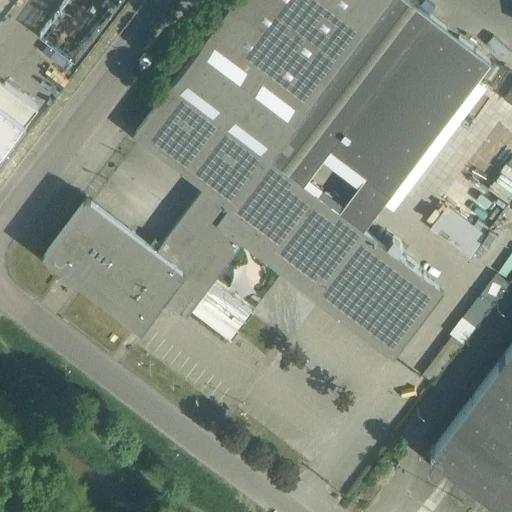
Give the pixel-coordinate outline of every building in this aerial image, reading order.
[(0,0),(0,155),(26,122),(0,101),(0,0)] [(85,194),(42,250),(67,269),(85,283),(139,324),(141,321),(143,319),(144,317),(162,294),(186,312),(190,307),(231,339),(253,310),(236,298),(225,289),(212,279),(242,240),(313,294),(394,354),(395,353),(444,288),(375,236),(364,227),(340,209),(305,182),(269,155),(295,120),(385,0),(235,0),(135,132),(140,136),(204,185),(158,245),(94,197),(87,191),(85,194)] [(432,16),(331,148),(367,174),(391,192),(491,60),(432,16)] [(431,225),(470,254),(485,234),(446,205),(431,225)] [(455,324),(464,333),(508,285),(499,276),(455,324)] [(511,511),(511,342),(472,395),(430,450),(511,511)]
